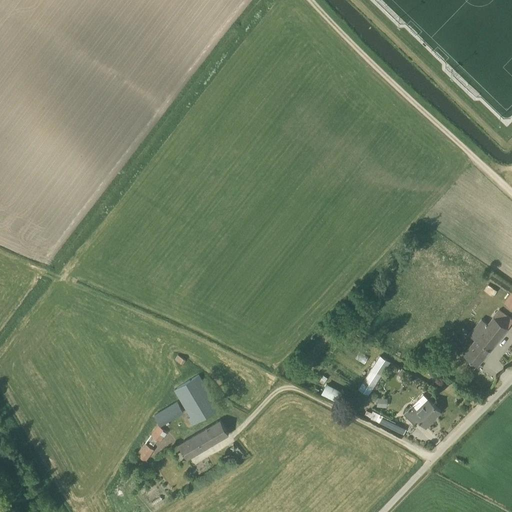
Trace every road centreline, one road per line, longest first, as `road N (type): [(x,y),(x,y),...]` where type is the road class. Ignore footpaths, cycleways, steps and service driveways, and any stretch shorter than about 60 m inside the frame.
road 1 (track): [(511,191),(309,0)]
road 2 (unclassified): [(382,511),(511,381)]
